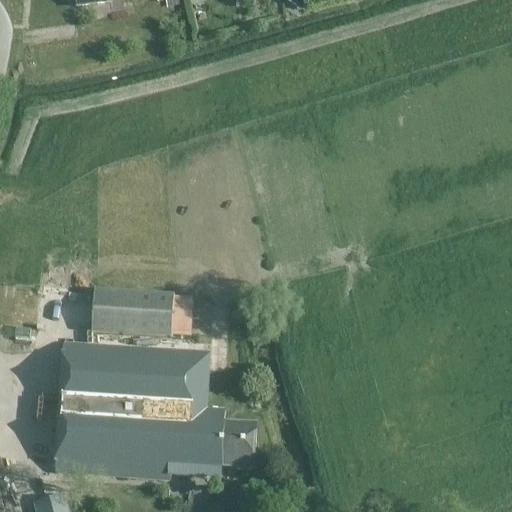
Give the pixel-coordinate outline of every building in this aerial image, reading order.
[(76,0),(78,9),(110,5),(109,0),(76,0)] [(159,58),(176,55),(168,10),(150,13),(159,58)] [(92,334),(173,340),(176,297),(95,291),(92,334)] [(220,470),(254,473),(257,426),(225,424),(226,409),(205,407),(209,353),(63,344),(55,473),(219,483),(220,470)] [(67,511),(63,497),(35,505),(37,511),(67,511)]
